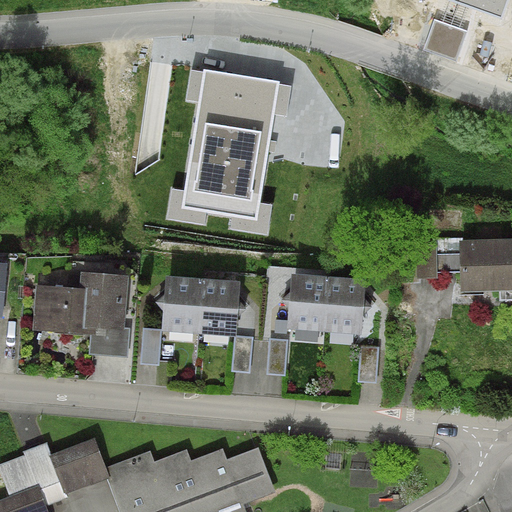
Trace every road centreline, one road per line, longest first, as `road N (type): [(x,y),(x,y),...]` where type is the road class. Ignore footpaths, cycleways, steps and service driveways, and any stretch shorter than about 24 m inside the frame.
road 1 (residential): [(0,34),(204,20),(281,28),(374,49),(511,103)]
road 2 (residential): [(0,386),(487,429)]
